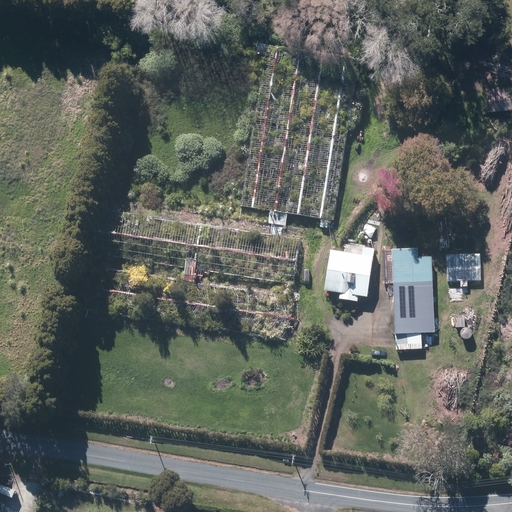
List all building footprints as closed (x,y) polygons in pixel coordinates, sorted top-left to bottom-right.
[(273,234),(283,236),(285,227),(287,227),(290,214),(322,219),(321,228),(329,230),(331,220),(336,221),(363,59),(259,42),(257,52),(268,54),(244,206),(271,211),(269,224),(275,225),(273,234)] [(511,86),(488,88),(490,112),(511,110),(511,86)] [(210,278),(210,273),(295,286),(302,241),(102,210),(95,255),(187,269),(186,281),(86,266),(79,309),(287,341),(294,298),(204,284),(205,277),(210,278)] [(342,301),(361,304),(362,298),(371,299),(378,251),(349,247),(348,255),(334,253),(329,293),(343,295),(342,301)] [(398,253),(401,352),(425,351),(424,334),(437,334),(435,260),(422,260),(421,252),(398,253)] [(395,263),(386,262),(384,279),(393,280),(395,263)] [(457,319),(458,328),(479,328),(479,316),(468,316),(468,319),(457,319)]
